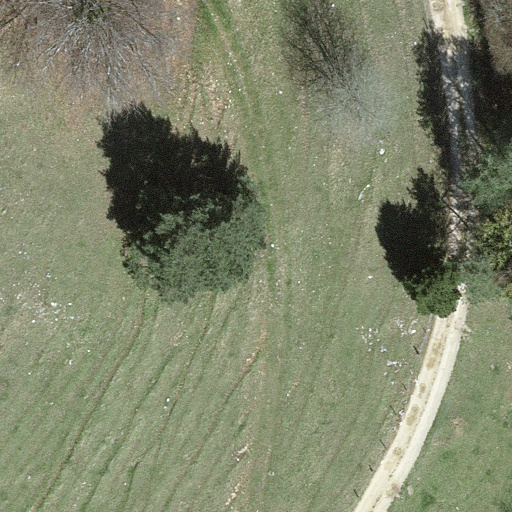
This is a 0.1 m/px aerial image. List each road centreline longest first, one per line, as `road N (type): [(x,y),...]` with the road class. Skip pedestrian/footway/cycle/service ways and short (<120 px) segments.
road 1 (track): [(449,0),(464,99),(461,290),(443,363),(378,511)]
road 2 (track): [(208,0),(244,91),(269,198),(272,387),(254,511)]
